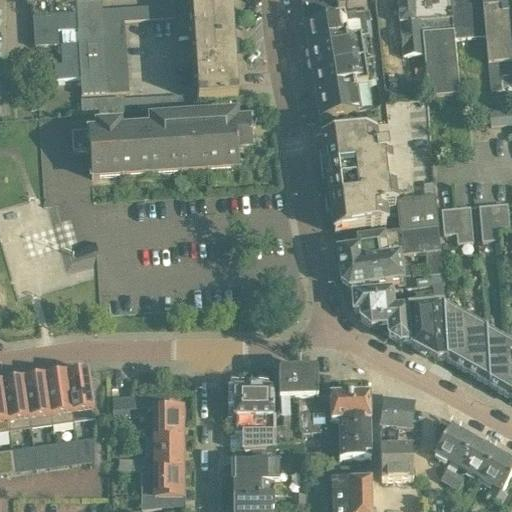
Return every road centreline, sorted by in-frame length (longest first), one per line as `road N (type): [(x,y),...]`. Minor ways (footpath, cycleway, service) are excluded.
road 1 (residential): [(335,327),(307,227),(270,0)]
road 2 (residential): [(0,361),(211,350)]
road 3 (residential): [(511,431),(366,356),(335,327)]
road 4 (residential): [(211,350),(210,511)]
road 5 (residential): [(211,350),(282,350),(335,327)]
